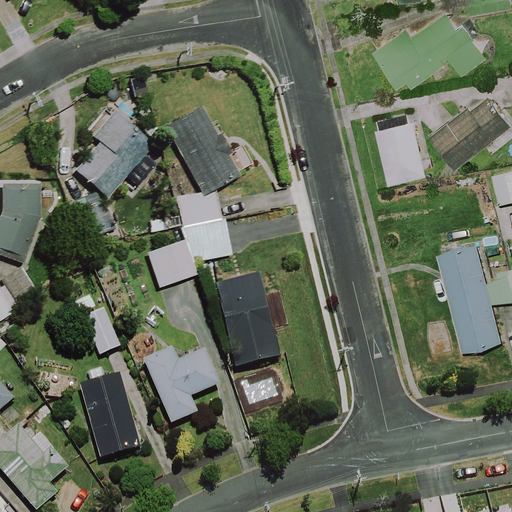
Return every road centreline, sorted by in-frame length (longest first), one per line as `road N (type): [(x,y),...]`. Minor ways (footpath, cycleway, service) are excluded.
road 1 (residential): [(393,453),(288,11)]
road 2 (residential): [(288,11),(82,45),(0,91)]
road 3 (residential): [(393,453),(198,511)]
road 4 (residential): [(511,431),(393,453)]
